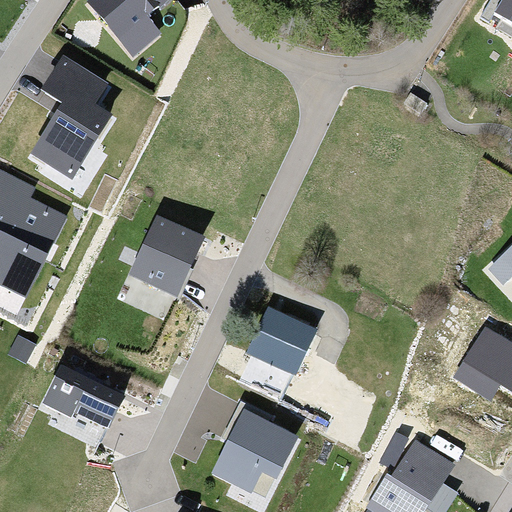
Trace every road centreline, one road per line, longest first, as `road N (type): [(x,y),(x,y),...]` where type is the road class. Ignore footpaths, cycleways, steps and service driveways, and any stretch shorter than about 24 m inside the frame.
road 1 (residential): [(336,74),(146,482)]
road 2 (residential): [(336,74),(264,50),(235,30),(215,0)]
road 3 (residential): [(451,0),(410,56),(336,74)]
